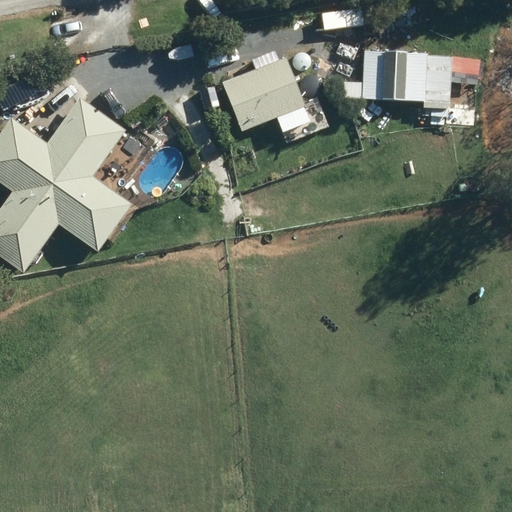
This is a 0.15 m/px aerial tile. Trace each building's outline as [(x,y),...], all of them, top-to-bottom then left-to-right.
[(485,18),(483,0),(454,0),(443,1),(445,25),(453,24),(454,38),(482,35),(480,18),(485,18)] [(455,58),(335,53),(332,53),(331,89),(365,90),(364,102),(401,103),(401,112),(420,113),(420,120),(452,121),(455,58)] [(307,54),(228,82),(246,134),(309,112),(298,80),(314,74),(307,54)] [(0,255),(27,275),(62,226),(101,255),(136,208),(94,177),(128,132),(85,101),(52,146),(16,119),(0,140),(0,182),(17,194),(0,217),(0,255)] [(350,102),(322,109),(334,161),(362,154),(350,102)]
